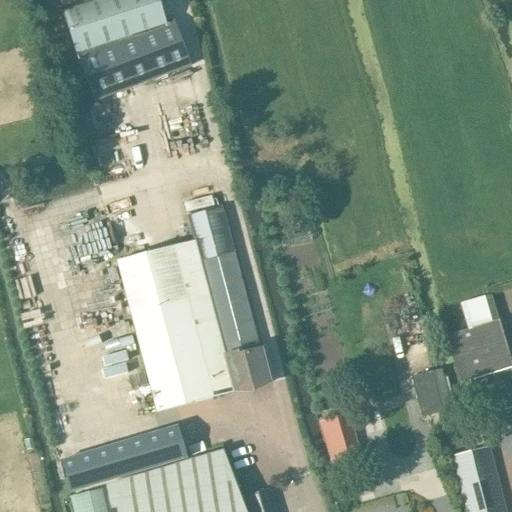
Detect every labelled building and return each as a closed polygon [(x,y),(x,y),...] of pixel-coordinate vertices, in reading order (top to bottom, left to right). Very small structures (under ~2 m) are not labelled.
[(64,15),(78,56),(166,23),(157,0),(101,0),(63,13),(64,15)] [(93,102),(190,66),(174,20),(166,23),(78,56),(77,56),(93,102)] [(195,240),(225,354),(237,351),(238,354),(261,348),(222,206),(186,215),(192,241),(195,240)] [(222,355),(225,354),(195,240),(192,241),(116,262),(156,413),(231,392),(222,355)] [(472,328),(491,322),(484,296),(460,304),(467,329),(445,337),(460,383),(486,375),(472,328)] [(222,355),(231,392),(231,394),(272,383),(262,348),(261,348),(238,354),(237,351),(225,354),(222,355)] [(511,406),(511,367),(492,374),(502,411),(511,406)] [(431,372),(410,377),(420,417),(441,412),(431,372)] [(443,431),(448,450),(483,442),(478,422),(443,431)] [(66,458),(59,460),(68,491),(76,489),(183,457),(174,426),(66,458)] [(506,511),(490,446),(450,457),(464,511),(506,511)] [(244,511),(238,491),(223,450),(192,460),(104,486),(106,489),(68,497),(72,511),(244,511)]
